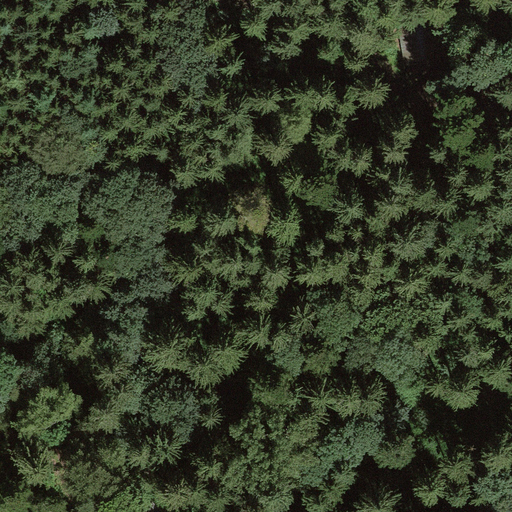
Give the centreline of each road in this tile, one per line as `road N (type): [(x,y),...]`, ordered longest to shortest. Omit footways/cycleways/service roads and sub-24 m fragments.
road 1 (track): [(511,136),(346,32),(242,0)]
road 2 (track): [(0,339),(149,511)]
